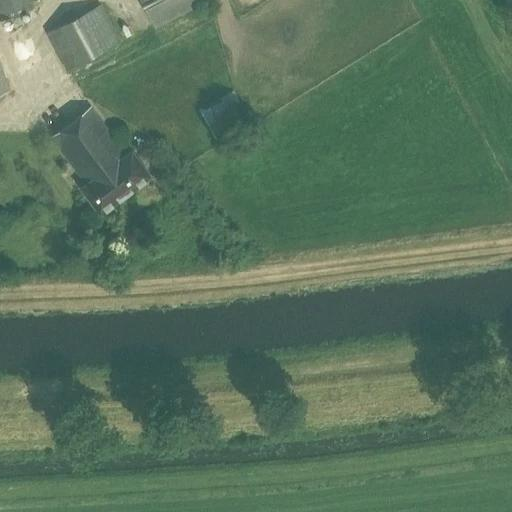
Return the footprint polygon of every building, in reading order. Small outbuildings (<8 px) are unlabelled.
[(0,0),(0,15),(2,20),(33,8),(30,0),(0,0)] [(143,0),(157,26),(207,0),(143,0)] [(67,23),(85,59),(86,59),(120,41),(101,5),(67,23)] [(68,69),(85,59),(86,59),(67,23),(49,32),(68,69)] [(222,147),(256,128),(235,90),(201,110),(222,147)] [(102,214),(152,176),(132,150),(127,154),(92,107),(52,137),(87,183),(82,188),(102,214)]
